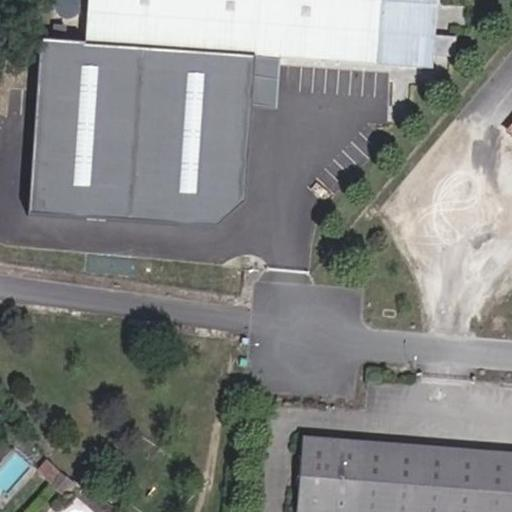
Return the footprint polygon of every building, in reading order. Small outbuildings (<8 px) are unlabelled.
[(438,63),(442,0),(93,0),(91,40),(270,52),(438,63)] [(261,201),(270,52),(91,40),(55,39),(45,212),(233,224),(261,201)] [(511,511),(511,453),(309,439),(303,511),(511,511)] [(37,478),(53,492),(63,480),(49,465),(37,478)] [(63,480),(53,492),(63,503),(74,490),(63,480)]
